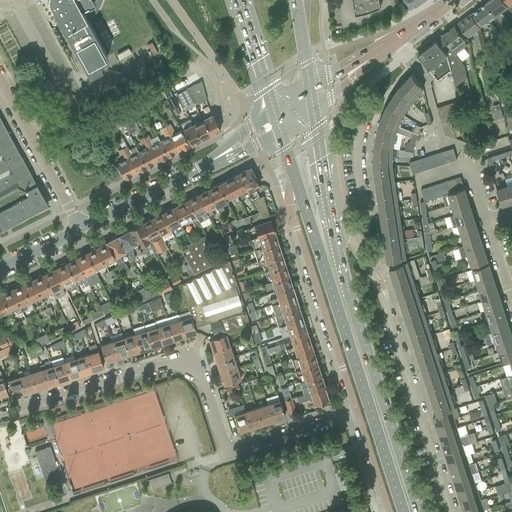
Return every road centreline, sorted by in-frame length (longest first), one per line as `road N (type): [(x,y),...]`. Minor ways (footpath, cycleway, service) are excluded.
road 1 (primary): [(292,169),(401,511)]
road 2 (primary): [(417,511),(332,229)]
road 3 (residential): [(452,511),(384,301),(356,252)]
road 4 (residential): [(292,169),(286,202),(355,413)]
road 5 (residential): [(189,361),(227,447),(237,451),(355,413)]
road 6 (residential): [(0,416),(189,361)]
road 7 (residential): [(0,84),(79,229)]
road 8 (tertiary): [(79,229),(218,157)]
road 9 (residential): [(356,252),(363,126)]
